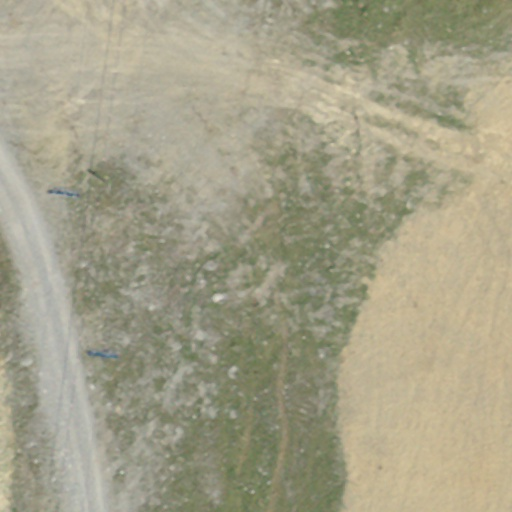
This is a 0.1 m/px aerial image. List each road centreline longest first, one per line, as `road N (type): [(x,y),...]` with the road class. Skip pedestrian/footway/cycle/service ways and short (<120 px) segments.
road 1 (track): [(511,31),(14,227)]
road 2 (track): [(66,511),(25,272),(0,192)]
